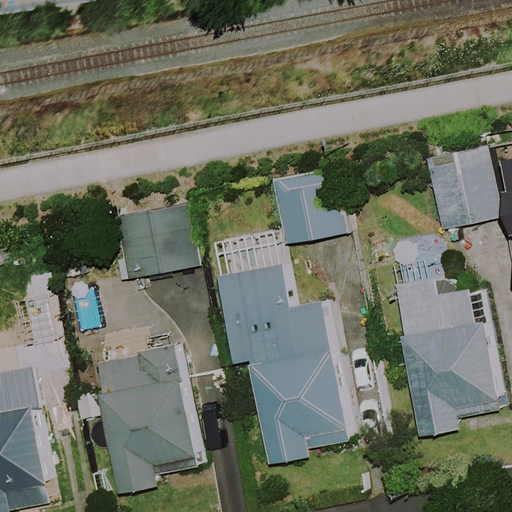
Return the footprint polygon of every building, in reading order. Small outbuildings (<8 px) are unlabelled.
[(487,145),(428,159),(445,232),(504,218),(487,145)] [(354,233),(345,183),(280,195),(289,245),(354,233)] [(199,266),(187,206),(118,220),(130,280),(199,266)] [(442,298),(438,279),(403,287),(413,332),(402,334),(427,437),(469,426),(464,408),(506,398),(480,289),(442,298)] [(64,341),(53,293),(17,301),(28,349),(64,341)] [(273,462),(319,455),(318,448),(354,442),(335,321),(292,327),(289,307),(250,313),(273,462)] [(199,455),(181,348),(101,362),(115,441),(123,492),(167,484),(163,461),(199,455)] [(46,407),(38,368),(0,375),(0,511),(14,511),(60,503),(40,408),(46,407)]
